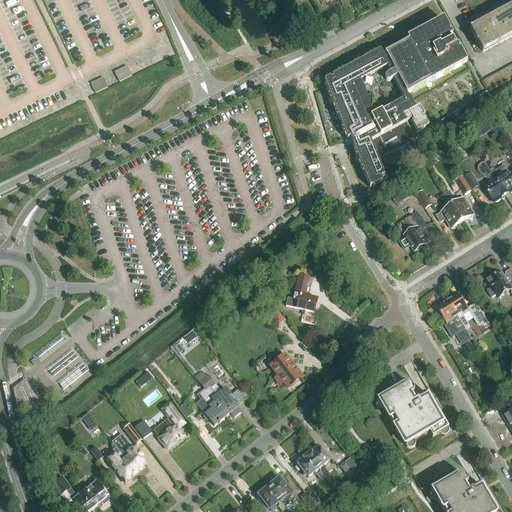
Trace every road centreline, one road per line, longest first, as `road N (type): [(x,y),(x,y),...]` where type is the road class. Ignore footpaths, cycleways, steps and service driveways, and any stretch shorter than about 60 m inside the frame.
road 1 (residential): [(176,511),(317,401),(401,305)]
road 2 (residential): [(511,489),(401,305)]
road 3 (residential): [(401,305),(360,246),(323,156)]
road 4 (tertiary): [(64,183),(211,104)]
road 5 (tertiary): [(336,42),(261,71),(215,102)]
road 6 (tertiary): [(215,102),(271,81),(336,42)]
road 7 (residential): [(408,292),(511,227)]
